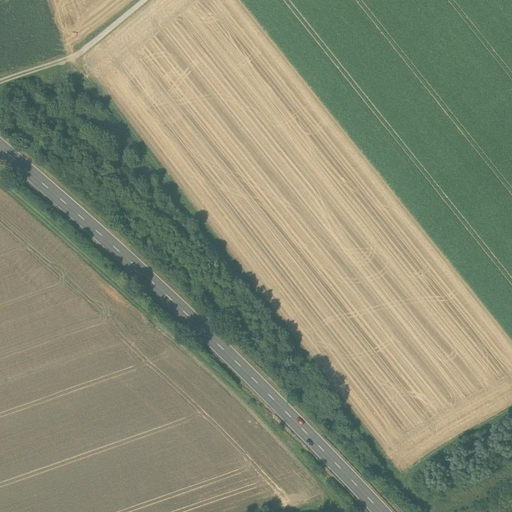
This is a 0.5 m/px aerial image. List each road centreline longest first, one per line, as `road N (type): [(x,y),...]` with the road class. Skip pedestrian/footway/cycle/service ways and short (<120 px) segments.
road 1 (track): [(70,58),(427,511)]
road 2 (primary): [(380,511),(186,315),(0,149)]
road 3 (track): [(338,511),(241,404),(0,189)]
road 4 (track): [(396,476),(511,413)]
